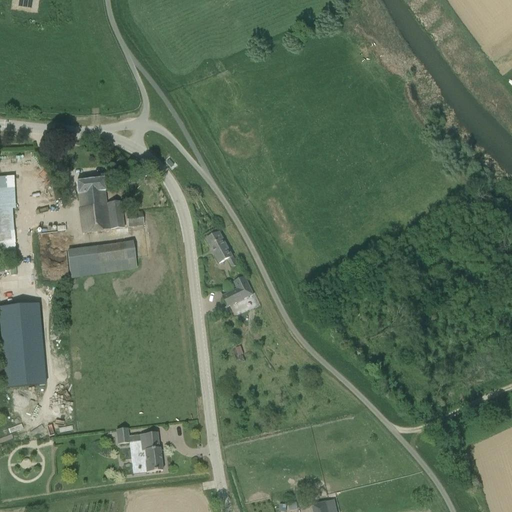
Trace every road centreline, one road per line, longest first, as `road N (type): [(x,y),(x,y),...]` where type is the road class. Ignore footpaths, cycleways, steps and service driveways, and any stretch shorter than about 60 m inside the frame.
road 1 (tertiary): [(226,511),(182,206),(169,179),(137,147)]
road 2 (residential): [(213,186),(291,329),(390,428)]
road 3 (residential): [(128,55),(213,186)]
